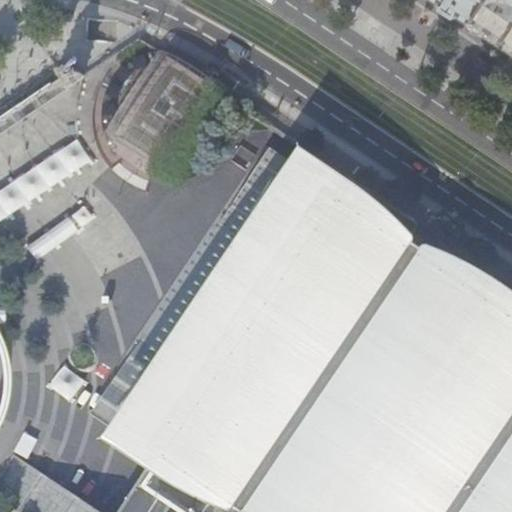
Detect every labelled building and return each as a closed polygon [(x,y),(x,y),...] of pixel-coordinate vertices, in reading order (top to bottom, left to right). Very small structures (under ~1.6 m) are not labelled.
[(442,0),(471,19),(483,0),(442,0)] [(511,0),(483,0),(471,19),(498,37),(511,46),(511,0)] [(166,216),(241,109),(158,52),(84,159),(166,216)] [(67,88),(82,78),(71,63),(56,72),(57,78),(56,81),(59,86),(63,83),(67,88)] [(47,94),(52,90),(49,85),(45,85),(43,90),(47,94)] [(34,103),(40,99),(37,94),(32,94),(31,98),(34,103)] [(22,111),(28,107),(24,102),(20,102),(18,106),(22,111)] [(10,120),(15,115),(12,111),(8,111),(6,115),(10,120)] [(288,173),(269,161),(263,172),(281,183),(288,173)] [(310,188),(293,177),(286,187),(304,199),(310,188)] [(162,465),(145,490),(177,511),(511,511),(511,299),(510,302),(486,286),(492,276),(448,246),(441,242),(435,251),(412,235),(418,226),(390,207),(351,181),(340,198),(328,189),(249,306),(248,305),(245,304),(243,304),(241,305),(238,306),(236,307),(235,309),(234,312),(235,316),(236,319),(237,320),(239,322),(238,323),(235,323),(233,322),(229,323),(226,324),(224,327),(223,329),(223,332),(223,335),(224,337),(227,339),(223,344),(222,343),(220,342),(218,342),(211,352),(215,356),(149,456),(162,465)] [(126,414),(109,402),(101,412),(119,424),(126,414)] [(149,428),(132,417),(125,427),(143,439),(149,428)]
